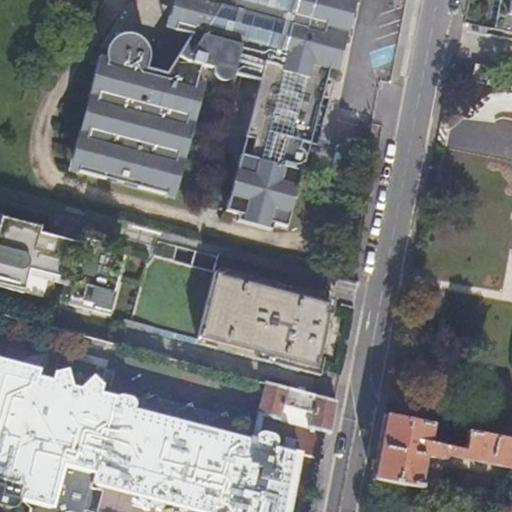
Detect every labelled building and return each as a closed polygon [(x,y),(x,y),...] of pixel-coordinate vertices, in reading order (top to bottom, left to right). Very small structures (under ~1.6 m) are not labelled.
[(333,83),(355,0),(181,0),(173,32),(189,36),(164,76),(145,72),(148,59),(147,53),(145,48),(142,44),(137,40),(132,38),(127,37),(122,37),(117,39),(112,41),(109,45),(106,49),(104,54),(104,60),(104,65),(76,174),(104,182),(107,173),(139,181),(136,190),(165,198),(199,68),(211,71),(210,75),(211,78),(214,81),(217,83),(220,84),(224,84),(227,82),(229,80),(231,76),(258,84),(244,139),(267,145),(263,163),(239,157),(224,214),(238,217),(237,224),(270,232),(272,226),(286,230),(301,173),(293,171),(294,168),(297,168),(300,167),(302,166),(305,160),(304,157),(303,155),(301,152),(298,151),(300,144),(307,146),(325,81),(333,83)] [(511,0),(492,0),(486,28),(511,32),(511,0)] [(497,68),(474,63),(471,82),(493,86),(497,68)] [(0,289),(17,293),(22,275),(59,285),(67,287),(64,298),(89,305),(87,311),(104,316),(116,270),(114,269),(119,248),(80,238),(78,246),(33,234),(35,226),(0,216),(0,281),(2,282),(0,289)] [(72,236),(70,244),(78,246),(80,238),(72,236)] [(122,249),(119,248),(114,269),(116,270),(122,249)] [(143,255),(125,323),(293,368),(315,374),(317,361),(320,347),(323,331),(327,306),(328,303),(326,302),(306,297),(143,255)] [(67,287),(59,285),(54,303),(87,311),(89,305),(64,298),(67,287)] [(307,293),(306,297),(326,302),(328,303),(327,306),(332,307),(333,300),(307,293)] [(330,333),(323,331),(320,347),(327,348),(330,333)] [(273,450),(274,444),(272,437),(262,434),(254,436),(252,442),(234,437),(221,416),(199,428),(186,407),(164,419),(151,399),(133,411),(132,404),(127,399),(121,397),(112,400),(107,394),(108,388),(97,385),(90,378),(93,367),(67,360),(65,370),(55,374),(45,371),(43,377),(35,379),(37,372),(0,361),(0,506),(8,509),(14,507),(16,501),(21,502),(28,510),(27,511),(82,511),(91,484),(191,511),(287,511),(290,497),(298,455),(273,450)] [(315,374),(293,368),(292,373),(319,380),(322,362),(317,361),(315,374)] [(308,428),(324,433),(330,402),(328,401),(328,402),(265,386),(257,415),(278,421),(283,407),(311,414),(308,428)] [(376,448),(370,478),(435,492),(437,481),(420,477),(424,456),(441,460),(444,458),(444,456),(511,468),(511,442),(465,433),(461,450),(426,443),(430,426),(382,416),(376,448)]
